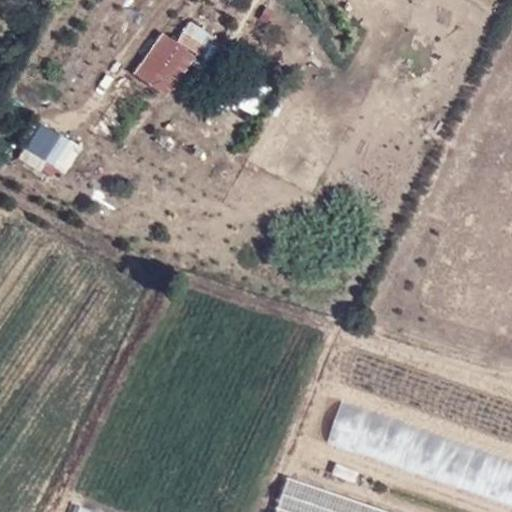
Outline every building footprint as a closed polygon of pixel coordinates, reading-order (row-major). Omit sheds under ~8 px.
[(225,37),(190,16),(176,39),(167,34),(142,76),(168,91),(186,61),(204,72),(225,37)] [(45,161),(57,167),(71,140),(58,134),(45,161)] [(511,398),(362,346),(348,386),(511,442),(511,398)] [(511,458),(342,402),(329,441),(511,501),(511,458)] [(358,482),(360,470),(340,467),(338,479),(358,482)] [(275,511),(389,511),(287,477),(275,511)] [(108,511),(78,502),(74,511),(108,511)]
